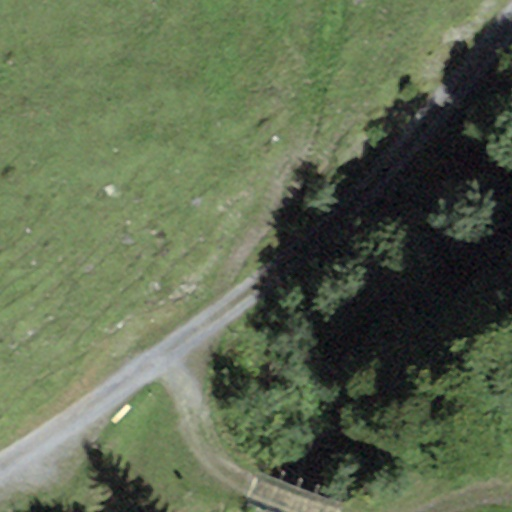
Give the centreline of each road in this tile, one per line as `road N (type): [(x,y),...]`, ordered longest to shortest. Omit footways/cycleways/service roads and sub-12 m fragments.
road 1 (track): [(511,14),(350,215),(193,343),(0,464)]
road 2 (track): [(193,343),(187,410),(224,478),(314,511)]
